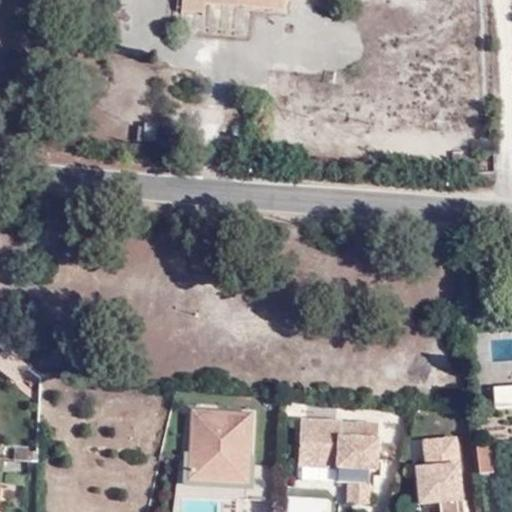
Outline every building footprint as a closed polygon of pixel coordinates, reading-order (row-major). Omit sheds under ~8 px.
[(176,0),(176,14),(200,15),(201,6),(243,9),(282,11),(282,0),(329,0),(348,1),(347,0),(176,0)] [(201,6),(200,15),(176,14),(176,26),(240,30),(243,9),(201,6)] [(511,381),(493,383),(494,408),(511,406),(511,381)] [(251,410),(191,408),(187,479),(248,482),(251,410)] [(379,422),(302,417),(300,477),(347,481),(346,500),(371,502),(372,468),(380,467),(379,422)] [(465,497),(457,435),(422,440),(425,463),(416,464),(420,502),(465,497)] [(492,438),(475,439),(478,475),(495,474),(492,438)] [(19,451),(18,461),(35,463),(36,453),(19,451)]
